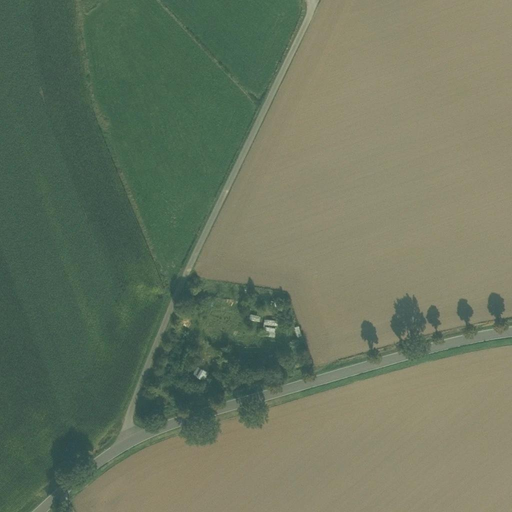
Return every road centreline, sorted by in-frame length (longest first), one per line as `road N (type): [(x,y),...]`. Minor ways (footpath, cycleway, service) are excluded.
road 1 (unclassified): [(114,449),(176,296),(315,5)]
road 2 (secondary): [(114,449),(259,397),(511,332)]
